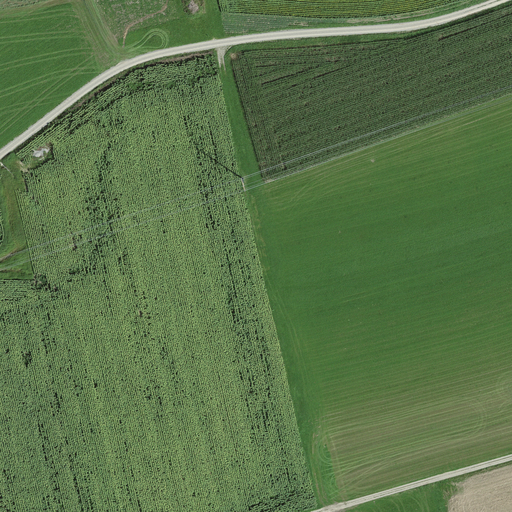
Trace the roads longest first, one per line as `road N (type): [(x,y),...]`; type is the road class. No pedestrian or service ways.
road 1 (track): [(508,0),(437,23),(227,43),(137,64),(0,159)]
road 2 (track): [(511,452),(307,511)]
